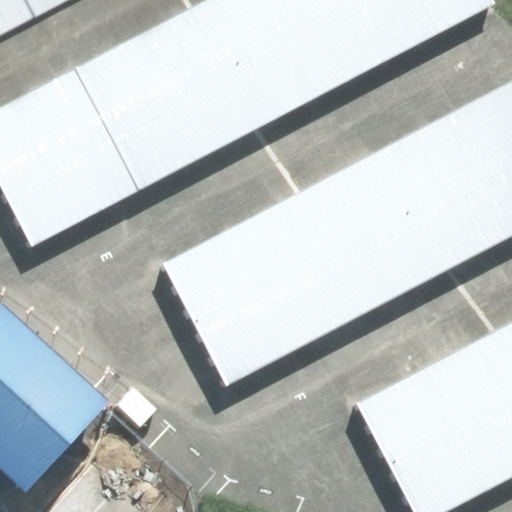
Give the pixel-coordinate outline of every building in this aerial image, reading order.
[(472,0),(244,0),(0,133),(0,194),(43,272),(489,29),(472,0)] [(0,0),(0,49),(92,0),(0,0)] [(511,104),(166,288),(236,418),(511,271),(511,104)] [(90,405),(0,327),(0,490),(8,497),(90,405)] [(511,350),(352,431),(393,511),(504,511),(511,508),(511,350)]
